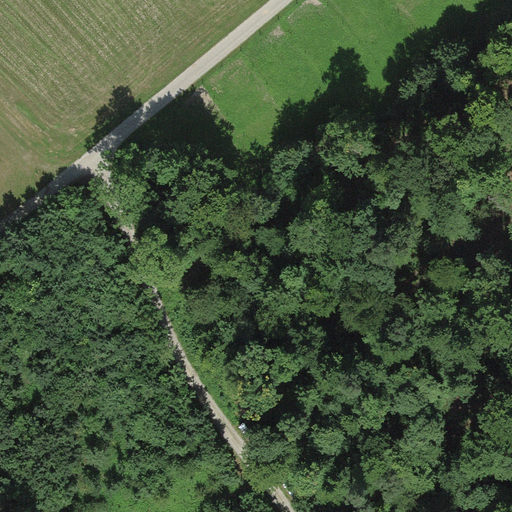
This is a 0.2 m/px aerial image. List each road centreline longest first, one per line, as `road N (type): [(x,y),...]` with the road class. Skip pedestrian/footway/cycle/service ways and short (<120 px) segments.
road 1 (track): [(287,511),(272,478),(211,405),(90,171)]
road 2 (track): [(291,0),(0,245)]
